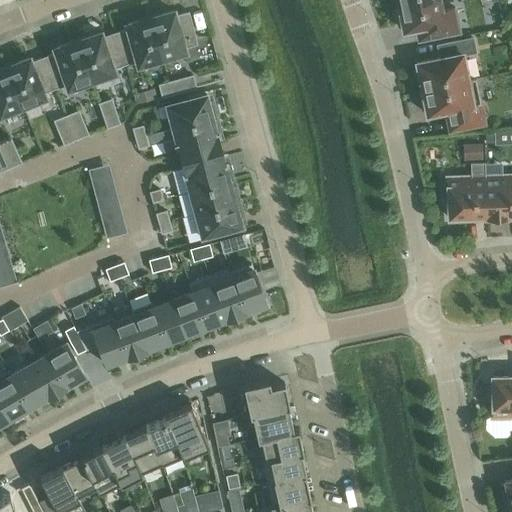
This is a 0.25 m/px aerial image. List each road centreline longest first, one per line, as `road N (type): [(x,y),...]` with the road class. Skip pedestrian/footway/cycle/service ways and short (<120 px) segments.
road 1 (unknown): [(0,295),(11,299),(83,276),(135,244),(131,163),(257,145)]
road 2 (residential): [(216,0),(310,337)]
road 3 (residential): [(0,479),(88,425),(214,368),(310,337)]
road 4 (residential): [(353,0),(396,131),(423,274)]
road 5 (residential): [(354,511),(310,337)]
road 6 (residential): [(439,346),(473,511)]
road 7 (unknown): [(131,163),(104,141),(0,181)]
road 8 (residential): [(310,337),(431,314)]
